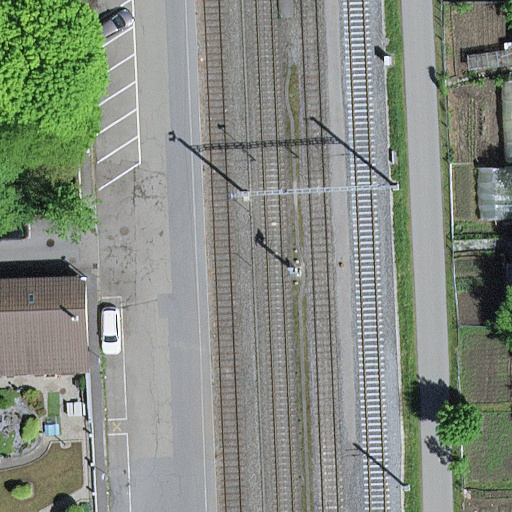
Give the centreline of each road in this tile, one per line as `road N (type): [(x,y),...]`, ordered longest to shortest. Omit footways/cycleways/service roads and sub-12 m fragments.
road 1 (residential): [(169,511),(160,247)]
road 2 (residential): [(160,247),(152,0)]
road 3 (residential): [(0,252),(160,247)]
